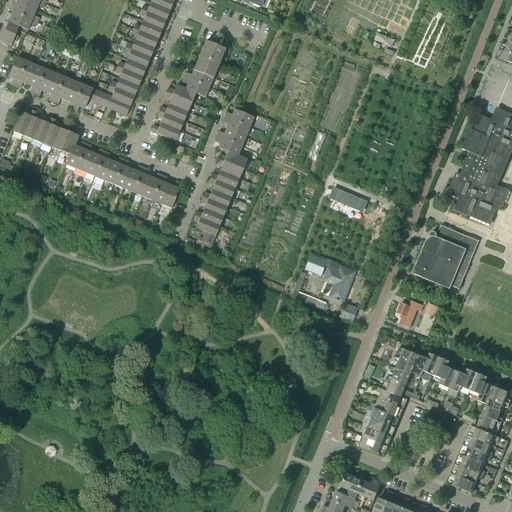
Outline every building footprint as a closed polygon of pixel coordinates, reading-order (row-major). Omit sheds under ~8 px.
[(44,5),(32,0),(17,0),(16,4),(35,12),(37,5),(39,6),(39,8),(42,9),(44,5)] [(169,12),(173,2),(168,0),(151,0),(150,4),(169,12)] [(32,18),(35,12),(16,4),(12,13),(36,24),(38,19),(35,17),(34,19),(32,18)] [(165,21),(169,12),(150,4),(147,10),(145,9),(146,8),(142,6),(140,11),(165,21)] [(161,31),(165,21),(140,11),(138,16),(142,17),(143,16),(145,16),(142,23),(161,31)] [(36,24),(12,13),(7,23),(21,29),(27,31),(30,24),(31,25),(31,27),(34,28),(36,24)] [(21,29),(7,23),(7,26),(4,32),(18,37),(20,31),(21,29)] [(157,40),(161,31),(142,23),(139,29),(137,28),(138,27),(134,25),(132,30),(157,40)] [(153,49),(157,40),(132,30),(130,35),(134,36),(135,34),(137,35),(134,41),(153,49)] [(15,43),(18,37),(4,32),(0,41),(0,42),(10,46),(12,42),(15,43)] [(149,59),(153,49),(134,41),(132,46),(131,48),(129,47),(130,45),(127,44),(125,49),(149,59)] [(218,65),(224,50),(212,45),(205,42),(198,57),(218,65)] [(511,46),(507,44),(504,52),(500,51),(497,58),(511,64),(511,46)] [(145,69),(149,59),(125,49),(123,53),(126,55),(127,53),(129,54),(126,60),(145,69)] [(212,79),(218,65),(198,57),(193,71),(212,79)] [(15,87),(25,62),(15,58),(7,77),(14,80),(14,82),(12,81),(10,85),(15,87)] [(141,78),(145,69),(126,60),(123,67),(121,66),(122,65),(119,63),(117,68),(141,78)] [(27,86),(35,66),(25,62),(15,87),(20,89),(21,85),(19,85),(20,83),(27,86)] [(34,95),(44,70),(35,66),(27,86),(33,88),(32,90),(30,89),(29,93),(34,95)] [(137,88),(141,78),(117,68),(115,73),(118,74),(119,72),(121,73),(118,80),(137,88)] [(45,93),(53,74),(44,70),(34,95),(39,97),(40,93),(38,93),(39,91),(45,93)] [(208,89),(212,79),(193,71),(190,78),(188,77),(189,75),(185,73),(183,78),(208,89)] [(53,103),(63,78),(53,74),(45,93),(52,96),(51,98),(49,97),(48,101),(53,103)] [(64,101),(72,82),(63,78),(53,103),(57,105),(59,101),(57,100),(58,98),(64,101)] [(204,98),(208,89),(183,78),(181,83),(185,84),(186,83),(188,83),(185,90),(195,94),(194,94),(204,98)] [(133,97),(137,88),(118,80),(115,86),(114,85),(114,83),(111,82),(109,87),(133,97)] [(71,111),(82,86),(72,82),(64,101),(71,104),(70,106),(68,105),(67,109),(71,111)] [(84,109),(87,101),(92,90),(82,86),(71,111),(76,113),(78,109),(76,108),(77,106),(84,109)] [(190,104),(194,94),(195,94),(185,90),(175,86),(173,93),(171,92),(171,90),(168,89),(166,93),(190,104)] [(130,106),(133,97),(109,87),(107,91),(110,93),(111,91),(113,92),(111,98),(130,106)] [(106,108),(111,98),(92,90),(87,101),(106,108)] [(187,113),(190,104),(166,93),(164,98),(168,100),(168,98),(170,99),(167,105),(187,113)] [(126,116),(130,106),(111,98),(106,108),(126,116)] [(183,123),(187,113),(167,105),(165,112),(163,111),(164,109),(160,107),(158,113),(183,123)] [(511,119),(511,116),(511,115),(496,109),(491,121),(480,116),(473,131),(469,130),(461,150),(469,153),(459,176),(456,174),(449,189),(445,188),(442,196),(450,200),(452,196),(459,199),(456,206),(452,204),(449,213),(457,216),(459,212),(490,225),(496,210),(500,211),(508,191),(497,186),(511,149),(511,119)] [(22,136),(32,111),(27,110),(25,115),(20,113),(12,132),(22,136)] [(31,140),(39,121),(35,119),(36,117),(37,113),(32,111),(22,136),(31,140)] [(248,128),(252,119),(233,111),(230,118),(228,117),(229,115),(226,113),(224,118),(248,128)] [(179,132),(183,123),(158,113),(156,117),(160,119),(161,116),(163,117),(160,124),(179,132)] [(41,144),(51,119),(46,117),(45,121),(44,123),(39,121),(31,140),(41,144)] [(244,138),(248,128),(224,118),(222,123),(225,125),(226,123),(228,123),(225,130),(244,138)] [(50,148),(58,129),(54,127),(54,125),(56,122),(51,119),(41,144),(50,148)] [(175,142),(179,132),(160,124),(157,131),(155,130),(156,128),(152,126),(150,132),(175,142)] [(60,152),(70,127),(65,125),(63,131),(58,129),(50,148),(60,152)] [(74,147),(76,141),(78,137),(72,135),(75,129),(70,127),(60,152),(69,156),(70,156),(74,146),(74,147)] [(241,147),(244,138),(225,130),(223,136),(221,136),(221,134),(218,132),(216,137),(241,147)] [(237,157),(241,147),(216,137),(214,142),(217,143),(218,142),(220,142),(217,149),(227,153),(237,157)] [(75,170),(85,145),(81,143),(78,148),(74,147),(74,146),(70,156),(69,156),(65,166),(75,170)] [(85,174),(93,154),(88,152),(90,147),(85,145),(75,170),(85,174)] [(94,178),(104,153),(100,151),(97,156),(93,154),(85,174),(94,178)] [(103,181),(111,162),(107,160),(108,158),(109,155),(104,153),(94,178),(103,181)] [(242,170),(246,161),(237,157),(227,153),(224,160),(222,159),(223,157),(219,155),(217,160),(242,170)] [(113,185),(123,161),(118,159),(116,164),(111,162),(103,181),(113,185)] [(238,180),(242,170),(217,160),(215,165),(219,167),(220,165),(221,165),(219,172),(238,180)] [(122,189),(130,170),(124,167),(125,166),(126,166),(128,163),(123,161),(113,185),(122,189)] [(132,193),(142,169),(138,167),(136,170),(138,171),(137,173),(130,170),(122,189),(132,193)] [(141,197),(149,178),(143,175),(144,173),(146,174),(147,171),(142,169),(132,193),(141,197)] [(234,189),(238,180),(219,172),(216,178),(214,178),(215,176),(211,174),(209,179),(234,189)] [(151,201),(161,176),(156,174),(155,178),(157,179),(156,181),(149,178),(141,197),(151,201)] [(160,205),(168,186),(162,183),(163,181),(164,182),(166,178),(161,176),(151,201),(160,205)] [(230,199),(234,189),(209,179),(207,184),(211,185),(212,184),(214,184),(211,191),(230,199)] [(170,209),(180,184),(175,182),(174,186),(176,187),(175,189),(168,186),(160,205),(170,209)] [(355,199),(335,190),(332,198),(351,206),(355,199)] [(226,208),(230,199),(211,191),(208,197),(206,196),(207,195),(203,193),(201,198),(226,208)] [(222,218),(226,208),(201,198),(199,203),(203,204),(204,202),(206,203),(203,210),(222,218)] [(218,227),(222,218),(203,210),(200,216),(199,215),(199,213),(196,212),(194,217),(218,227)] [(210,246),(218,227),(194,217),(192,221),(195,223),(196,221),(198,222),(195,229),(204,233),(201,242),(210,246)] [(466,271),(473,255),(478,242),(440,226),(436,236),(436,235),(435,234),(434,233),(433,233),(432,233),(431,233),(430,234),(429,234),(429,235),(429,236),(429,237),(429,239),(428,239),(427,240),(425,242),(425,243),(411,275),(449,290),(451,287),(458,290),(466,271)] [(310,256),(304,270),(321,277),(327,262),(310,256)] [(342,302),(353,274),(341,269),(339,274),(329,270),(324,281),(334,285),(331,290),(333,291),(330,298),(336,300),(336,301),(338,302),(338,301),(342,302)] [(325,305),(298,293),(302,283),(300,282),(301,280),(299,279),(291,298),(326,312),(328,308),(324,307),(325,305)] [(409,329),(416,311),(420,312),(422,307),(408,301),(406,306),(400,304),(397,314),(404,317),(403,319),(401,319),(399,325),(409,329)] [(411,374),(418,356),(399,348),(393,362),(397,364),(395,369),(410,375),(411,374)] [(420,378),(430,354),(429,354),(427,360),(418,356),(411,374),(420,378)] [(432,376),(439,358),(430,354),(420,378),(423,372),(432,376)] [(439,385),(448,362),(439,358),(432,376),(441,380),(438,385),(439,385)] [(448,389),(456,372),(447,368),(449,363),(448,362),(439,385),(448,389)] [(398,393),(404,380),(407,381),(410,375),(395,369),(392,368),(390,374),(388,373),(383,387),(387,388),(386,390),(386,392),(401,398),(401,396),(402,395),(398,393)] [(458,393),(467,370),(465,376),(456,372),(448,389),(458,393)] [(469,392),(477,374),(467,370),(458,393),(460,388),(469,392)] [(476,401),(486,378),(477,374),(469,392),(478,395),(476,401)] [(486,405),(493,387),(484,384),(487,378),(486,378),(476,401),(486,405)] [(510,401),(506,400),(508,394),(493,387),(486,405),(485,407),(500,413),(502,407),(507,409),(510,401)] [(401,398),(386,392),(377,388),(376,393),(380,394),(377,400),(396,408),(401,398)] [(396,408),(377,400),(375,405),(371,404),(369,408),(392,417),(396,408)] [(499,428),(502,420),(498,419),(500,413),(485,407),(483,413),(487,414),(481,428),(477,426),(476,428),(476,429),(491,435),(491,434),(492,432),(495,426),(499,428)] [(389,427),(392,417),(369,408),(368,411),(372,413),(370,419),(389,427)] [(385,436),(389,427),(370,419),(367,424),(363,423),(362,426),(385,436)] [(381,445),(385,436),(362,426),(360,430),(364,432),(362,438),(381,445)] [(499,439),(491,435),(476,429),(472,439),(491,447),(493,441),(497,443),(499,439)] [(377,455),(381,445),(362,438),(359,443),(355,441),(354,446),(377,455)] [(488,453),(491,447),(472,439),(468,448),(491,458),(493,454),(488,453)] [(491,458),(468,448),(464,458),(483,466),(485,460),(489,462),(491,458)] [(481,471),(483,466),(464,458),(460,467),(483,477),(485,473),(481,471)] [(483,477),(460,467),(456,477),(475,485),(477,479),(481,481),(483,477)] [(348,491),(354,478),(346,475),(347,471),(340,468),(333,484),(339,487),(348,491)] [(473,490),(475,485),(456,477),(452,487),(475,496),(477,492),(473,490)] [(368,491),(359,488),(362,481),(354,478),(348,491),(357,494),(363,497),(362,499),(364,499),(364,497),(365,498),(368,491)] [(374,501),(379,488),(382,482),(372,478),(370,485),(362,481),(359,488),(368,491),(365,498),(364,497),(364,499),(365,500),(365,498),(374,501)] [(346,497),(348,491),(339,487),(337,493),(346,497)] [(511,488),(511,489),(509,494),(505,493),(503,497),(511,500),(511,488)] [(355,500),(357,494),(348,491),(346,497),(355,500)] [(382,511),(391,493),(387,491),(385,497),(387,498),(386,500),(379,497),(372,511),(382,511)] [(355,500),(346,497),(337,493),(336,492),(332,501),(338,504),(334,511),(342,511),(345,507),(351,510),(355,500)] [(392,511),(396,504),(389,501),(390,499),(392,500),(394,495),(391,493),(382,511),(392,511)] [(402,511),(407,500),(404,498),(401,504),(403,505),(403,507),(396,504),(392,511),(402,511)] [(412,511),(413,511),(406,508),(407,506),(409,507),(411,502),(407,500),(402,511),(412,511)] [(334,511),(338,504),(332,501),(329,509),(322,506),(320,511),(334,511)]
